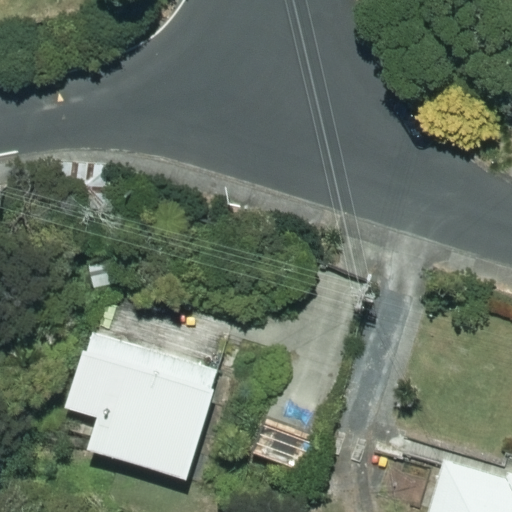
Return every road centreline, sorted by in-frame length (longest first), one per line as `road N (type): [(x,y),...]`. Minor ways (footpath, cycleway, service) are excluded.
road 1 (residential): [(186,52),(373,161),(511,217)]
road 2 (residential): [(186,52),(102,104),(0,121)]
